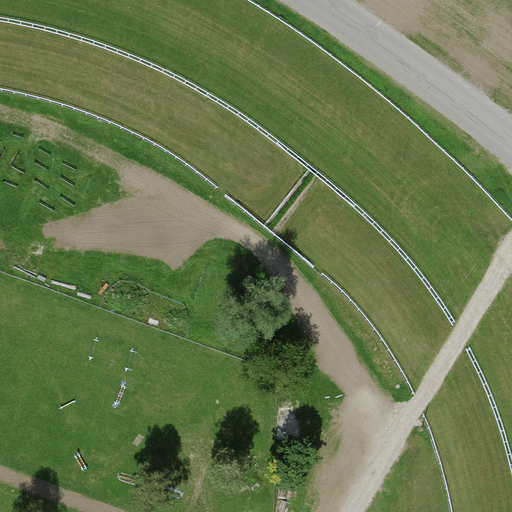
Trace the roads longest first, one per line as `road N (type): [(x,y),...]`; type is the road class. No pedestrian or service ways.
road 1 (track): [(511,257),(373,511)]
road 2 (unclassified): [(315,0),(511,141)]
